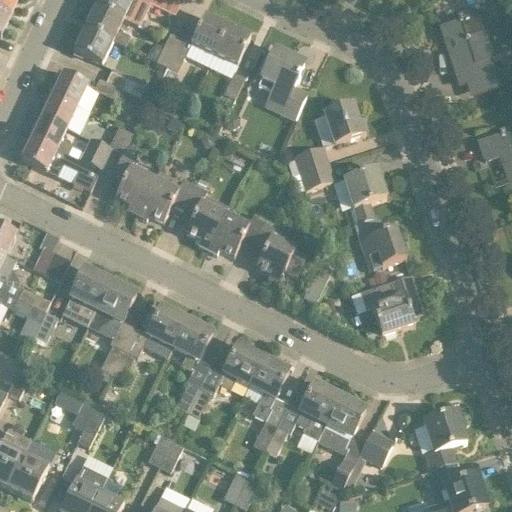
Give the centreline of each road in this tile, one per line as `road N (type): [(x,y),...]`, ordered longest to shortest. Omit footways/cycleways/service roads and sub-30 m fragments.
road 1 (residential): [(491,351),(424,379),(361,376),(0,192)]
road 2 (residential): [(491,351),(395,77),(360,46),(262,0)]
road 3 (residential): [(0,117),(55,0)]
